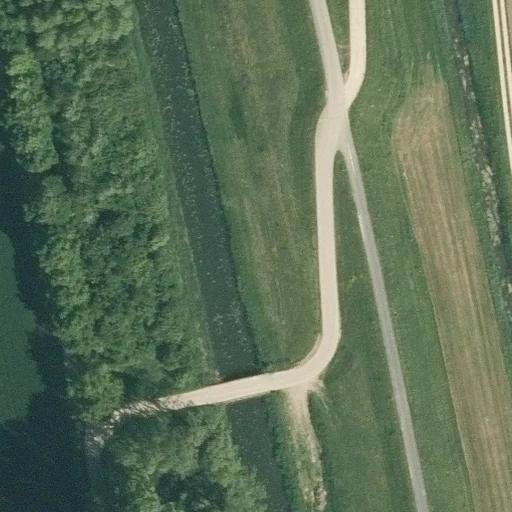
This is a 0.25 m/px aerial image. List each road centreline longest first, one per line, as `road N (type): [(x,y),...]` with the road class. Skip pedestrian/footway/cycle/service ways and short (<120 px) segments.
road 1 (unclassified): [(316,0),(338,110),(323,176),(327,326),(316,361),(272,381),(87,424)]
road 2 (track): [(497,0),(511,138)]
